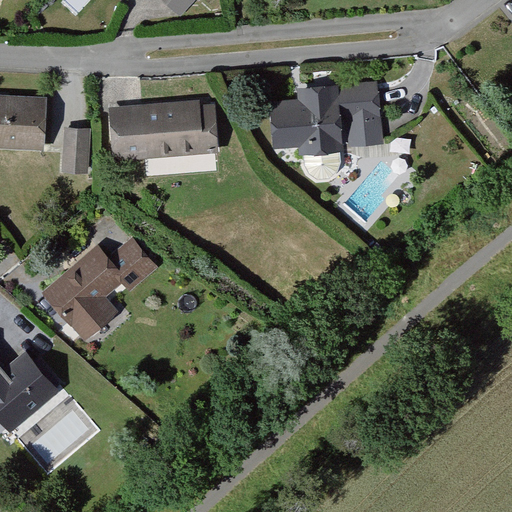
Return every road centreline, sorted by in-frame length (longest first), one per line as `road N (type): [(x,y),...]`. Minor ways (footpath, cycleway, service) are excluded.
road 1 (residential): [(109,55),(151,63),(400,45),(436,29)]
road 2 (residential): [(109,55),(143,42),(398,21),(436,29)]
